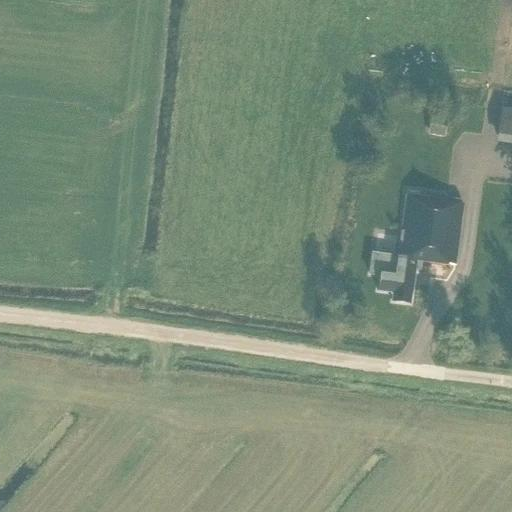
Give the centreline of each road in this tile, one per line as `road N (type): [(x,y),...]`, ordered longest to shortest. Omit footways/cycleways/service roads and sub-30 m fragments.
road 1 (track): [(384,366),(0,315)]
road 2 (unclassified): [(511,382),(384,366)]
